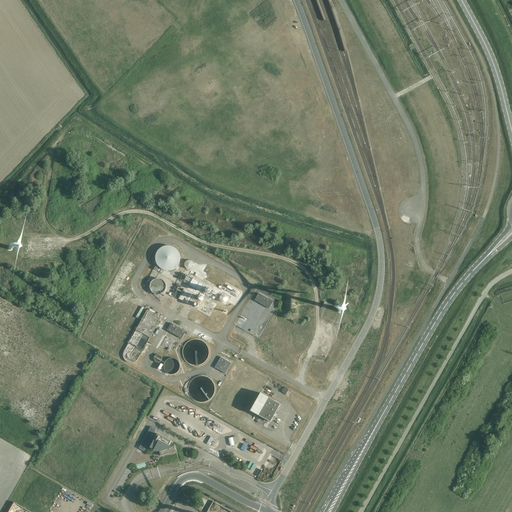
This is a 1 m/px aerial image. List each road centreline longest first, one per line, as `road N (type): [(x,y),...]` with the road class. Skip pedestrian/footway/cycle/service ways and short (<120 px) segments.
road 1 (unclassified): [(273,492),(370,317),(381,272),(374,221),(296,0)]
road 2 (track): [(299,384),(318,325),(316,291),(304,269),(136,211),(75,238),(56,238),(42,212),(56,145)]
road 3 (tertiary): [(327,511),(419,347),(483,260)]
road 4 (unclassified): [(361,511),(480,298),(511,271)]
road 5 (unclassified): [(129,511),(108,495),(145,425),(210,459)]
road 6 (secondary): [(511,131),(493,63),(461,0)]
road 7 (unclassified): [(161,511),(188,475),(254,507),(269,505)]
